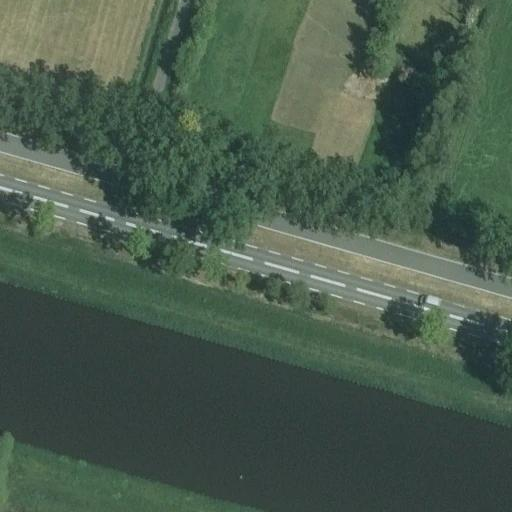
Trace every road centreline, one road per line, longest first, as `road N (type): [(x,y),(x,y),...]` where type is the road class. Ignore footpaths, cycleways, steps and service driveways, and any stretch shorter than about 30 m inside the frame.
road 1 (secondary): [(511,334),(0,189)]
road 2 (unclassified): [(511,289),(129,182)]
road 3 (unclassified): [(129,182),(185,0)]
road 4 (unclassified): [(129,182),(0,146)]
